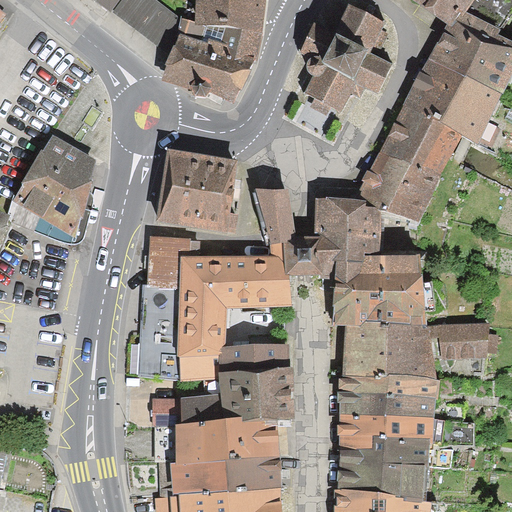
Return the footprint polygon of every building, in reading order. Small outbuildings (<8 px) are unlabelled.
[(88,0),(112,15),(121,0),(88,0)] [(160,0),(121,0),(112,15),(170,58),(192,24),(160,0)] [(170,58),(164,89),(234,112),(256,61),(264,28),(267,0),(196,0),(196,16),(192,24),(170,58)] [(411,0),(448,26),(460,9),(465,14),(473,0),(411,0)] [(511,0),(473,0),(465,14),(500,29),(511,10),(511,0)] [(386,22),(351,4),(335,35),(316,25),(300,55),(309,60),(307,63),(306,68),(308,72),(312,75),(302,93),(322,103),(342,113),(351,94),(362,99),(367,89),(377,94),(392,64),(376,56),(388,33),(382,30),(386,22)] [(501,93),(504,95),(511,78),(511,41),(497,35),(500,29),(465,14),(460,9),(448,26),(428,57),(501,93)] [(501,93),(428,57),(404,106),(462,135),(476,142),(501,93)] [(404,106),(360,193),(383,204),(419,222),(462,135),(404,106)] [(96,160),(53,135),(11,204),(63,238),(96,160)] [(243,157),(168,145),(157,218),(232,230),(243,157)] [(291,186),(256,186),(270,232),(270,253),(288,254),(287,239),(291,186)] [(360,193),(318,196),(317,238),(317,274),(333,288),(334,336),(347,336),(337,489),(405,492),(405,500),(426,501),(430,443),(439,398),(439,359),(486,365),(489,333),(489,327),(433,323),(423,307),(423,270),(419,269),(381,267),(383,204),(360,193)] [(180,355),(180,252),(193,252),(193,238),(152,237),(150,285),(144,284),(140,376),(178,378),(180,355)] [(288,274),(303,274),(317,274),(317,238),(303,239),(287,239),(288,254),(288,274)] [(193,252),(180,252),(180,355),(226,356),(226,341),(226,301),(288,301),(288,274),(288,254),(270,253),(193,252)] [(226,356),(180,355),(178,378),(177,400),(154,399),(155,461),(156,511),(286,511),(291,343),(226,341),(226,356)] [(337,489),(334,489),(333,511),(429,511),(430,501),(426,501),(405,500),(405,492),(337,489)]
